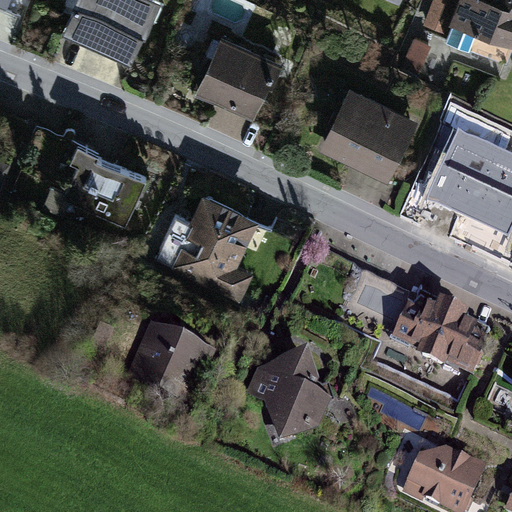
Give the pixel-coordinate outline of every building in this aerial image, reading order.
[(0,0),(0,15),(9,19),(16,0),(0,0)] [(78,0),(64,33),(132,63),(159,0),(78,0)] [(508,57),(511,45),(511,0),(458,0),(446,35),(508,57)] [(415,34),(403,68),(421,75),(433,41),(415,34)] [(221,35),(195,94),(255,120),(281,61),(221,35)] [(350,76),(319,143),(388,175),(419,108),(350,76)] [(152,168),(83,137),(56,197),(125,228),(152,168)] [(457,142),(434,199),(511,230),(511,177),(493,170),(498,159),(457,142)] [(205,185),(173,260),(243,290),(253,267),(238,260),(261,208),(205,185)] [(492,322),(415,290),(395,340),(472,371),(492,322)] [(220,338),(154,309),(128,368),(195,397),(220,338)] [(309,337),(254,360),(284,433),(339,410),(309,337)] [(444,374),(440,393),(465,398),(468,378),(444,374)] [(407,489),(461,511),(465,511),(489,459),(448,439),(421,447),(407,489)]
